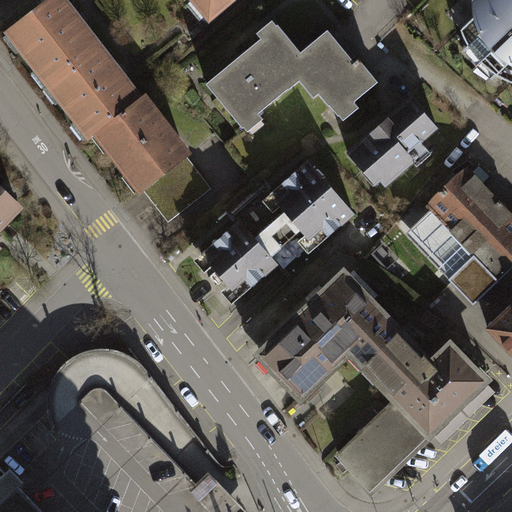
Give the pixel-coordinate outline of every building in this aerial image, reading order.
[(48,82),(95,46),(59,0),(44,0),(7,28),(48,82)] [(228,0),(194,0),(209,16),(228,0)] [(475,18),(461,30),(464,37),(467,42),(470,47),(473,45),(498,71),(496,74),(511,82),(511,19),(505,12),(511,5),(511,0),(473,0),(473,5),(473,10),(475,18)] [(301,53),(279,25),(207,84),(243,127),(245,125),(245,124),(289,88),(289,89),(300,80),(313,69),(300,54),(301,53)] [(330,105),(338,114),(378,82),(359,59),(355,63),(328,30),(301,53),(300,54),(313,69),(300,80),(315,97),(319,93),(329,106),(330,105)] [(97,131),(137,101),(95,46),(48,82),(89,137),(97,131)] [(137,101),(97,131),(141,190),(186,156),(142,98),(137,101)] [(438,128),(412,98),(349,153),(364,171),(369,166),(386,186),(415,161),(412,158),(426,147),(422,142),(438,128)] [(186,156),(141,190),(168,223),(211,189),(186,156)] [(354,214),(308,161),(271,193),(268,190),(242,212),(246,216),(202,253),(240,297),(278,264),(271,256),(302,230),(316,247),(354,214)] [(511,213),(467,168),(456,175),(434,197),(427,206),(431,210),(499,281),(511,293),(511,291),(511,213)] [(0,226),(20,206),(0,186),(0,226)] [(499,281),(431,210),(406,234),(474,305),(499,281)] [(345,273),(259,354),(301,398),(351,350),(367,366),(402,333),(345,273)] [(511,304),(488,328),(511,352),(511,304)] [(367,366),(398,399),(429,432),(484,380),(451,346),(432,364),(402,333),(367,366)] [(0,477),(0,511),(217,511),(193,486),(97,385),(65,415),(7,471),(0,477)] [(398,399),(339,455),(371,488),(429,432),(398,399)] [(242,511),(206,474),(193,486),(217,511),(242,511)]
